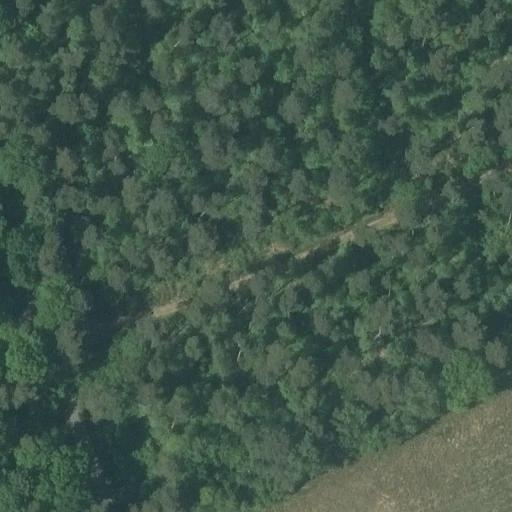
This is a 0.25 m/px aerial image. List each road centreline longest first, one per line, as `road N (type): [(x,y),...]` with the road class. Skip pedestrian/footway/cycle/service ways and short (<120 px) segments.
road 1 (track): [(511,169),(200,301),(46,351)]
road 2 (unclassified): [(0,251),(108,511)]
